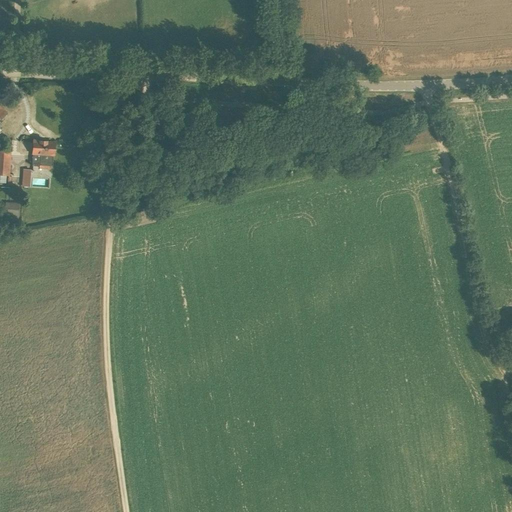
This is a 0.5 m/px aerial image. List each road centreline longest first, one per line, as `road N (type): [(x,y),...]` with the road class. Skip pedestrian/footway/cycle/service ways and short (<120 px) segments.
road 1 (tertiary): [(511,78),(316,85),(0,60)]
road 2 (track): [(91,66),(112,230),(111,384),(129,511)]
road 3 (track): [(511,373),(472,274),(427,102)]
